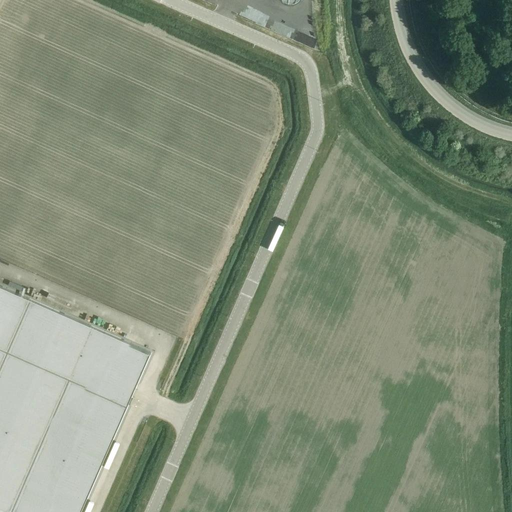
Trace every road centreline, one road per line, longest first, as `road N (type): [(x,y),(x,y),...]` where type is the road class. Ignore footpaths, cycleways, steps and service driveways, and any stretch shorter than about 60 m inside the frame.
road 1 (unclassified): [(166,0),(302,59),(318,129),(152,511)]
road 2 (unclassified): [(511,135),(455,112),(427,84),(403,45),(392,0)]
